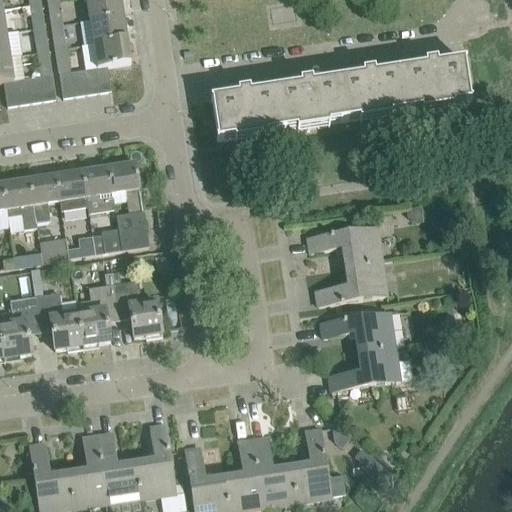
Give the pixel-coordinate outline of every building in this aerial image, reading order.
[(28,0),(30,8),(40,7),(39,0),(28,0)] [(86,0),(90,23),(123,18),(119,0),(86,0)] [(52,29),(62,27),(58,4),(48,6),(52,29)] [(34,32),(44,30),(40,7),(30,8),(34,32)] [(0,36),(5,36),(17,34),(13,9),(1,11),(0,10),(0,36)] [(94,47),(126,42),(123,18),(90,23),(94,47)] [(65,51),(80,49),(76,25),(62,27),(52,29),(55,53),(65,51)] [(37,56),(47,54),(44,30),(34,32),(37,56)] [(0,59),(9,58),(5,36),(0,36),(0,59)] [(97,71),(107,70),(130,66),(126,42),(94,47),(97,71)] [(75,100),(71,75),(69,76),(65,51),(55,53),(63,102),(75,100)] [(43,105),(55,103),(47,54),(37,56),(41,80),(39,80),(43,105)] [(15,84),(24,82),(21,57),(9,58),(0,59),(0,86),(3,86),(15,84)] [(218,144),(470,105),(464,64),(437,68),(436,64),(425,66),(426,70),(375,78),(374,74),(363,76),(363,80),(312,87),(312,84),(300,85),(301,89),(250,97),(249,93),(238,95),(239,99),(212,103),(218,144)] [(98,96),(111,95),(107,70),(97,71),(95,72),(98,96)] [(87,98),(98,96),(95,72),(83,74),(87,98)] [(75,100),(87,98),(83,74),(71,75),(75,100)] [(31,107),(43,105),(39,80),(27,82),(31,107)] [(19,109),(31,107),(27,82),(24,82),(15,84),(19,109)] [(7,110),(19,109),(15,84),(3,86),(7,110)] [(134,167),(109,171),(114,198),(127,196),(130,218),(117,220),(120,234),(123,254),(127,254),(147,251),(134,167)] [(107,171),(83,175),(90,218),(113,214),(116,214),(114,198),(109,171),(107,171)] [(83,175),(57,179),(62,214),(86,211),(87,218),(90,218),(83,175)] [(57,179),(30,183),(37,226),(49,224),(46,207),(60,205),(61,214),(62,214),(57,179)] [(30,183),(3,187),(10,230),(11,236),(37,232),(36,227),(37,226),(30,183)] [(3,187),(0,187),(0,231),(10,230),(3,187)] [(381,265),(379,251),(376,231),(307,242),(310,257),(343,252),(346,271),(381,265)] [(96,259),(95,248),(93,248),(92,244),(78,246),(77,240),(67,241),(70,263),(96,259)] [(102,240),(94,241),(95,248),(96,259),(105,257),(102,240)] [(43,267),(70,263),(67,241),(65,242),(67,253),(41,257),(43,267)] [(16,271),(43,267),(41,257),(15,261),(16,271)] [(4,273),(16,271),(15,261),(2,263),(4,273)] [(318,310),(338,307),(386,299),(381,265),(346,271),(349,290),(316,295),(318,310)] [(138,285),(121,288),(119,277),(113,278),(118,317),(129,316),(133,342),(162,338),(156,304),(141,307),(138,285)] [(106,319),(118,317),(113,278),(104,279),(106,290),(89,293),(93,314),(77,316),(81,350),(110,346),(106,319)] [(81,350),(77,316),(65,318),(62,297),(35,301),(39,329),(51,328),(55,354),(81,350)] [(27,331),(39,329),(35,301),(10,305),(13,326),(0,328),(5,362),(31,358),(27,331)] [(359,356),(395,351),(390,317),(320,327),(323,342),(356,337),(359,356)] [(409,363),(397,365),(395,351),(359,356),(362,375),(328,380),(331,395),(412,383),(409,363)] [(176,498),(168,449),(165,429),(149,432),(154,465),(136,468),(141,504),(176,498)] [(327,481),(323,453),(320,434),(305,436),(310,469),(292,472),(297,508),(330,503),(330,502),(344,500),(341,479),(327,481)] [(142,511),(141,504),(136,468),(117,471),(111,437),(97,440),(108,511),(142,511)] [(106,511),(108,511),(97,440),(82,442),(87,475),(68,478),(73,511),(87,511),(106,509),(106,511)] [(271,511),(297,508),(292,472),(272,475),(267,442),(252,444),(263,511),(271,511)] [(263,511),(252,444),(238,446),(243,480),(225,482),(229,511),(263,511)] [(73,511),(68,478),(49,481),(44,448),(29,450),(38,511),(73,511)] [(229,511),(225,482),(205,485),(200,452),(185,454),(193,511),(229,511)]
